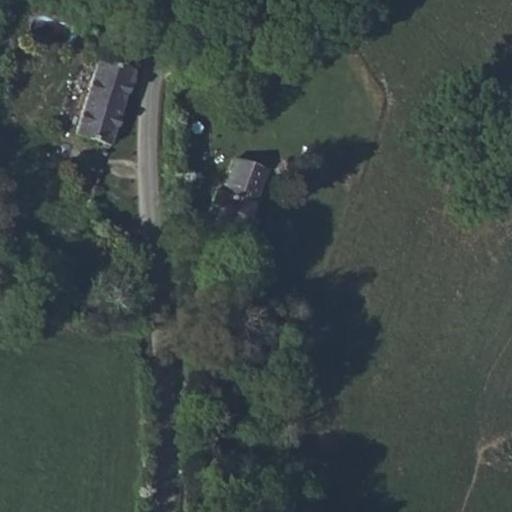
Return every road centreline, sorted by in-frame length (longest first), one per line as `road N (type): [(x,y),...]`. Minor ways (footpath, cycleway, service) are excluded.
road 1 (unclassified): [(159,511),(165,375),(143,115),(171,0)]
road 2 (unknown): [(0,298),(160,325)]
